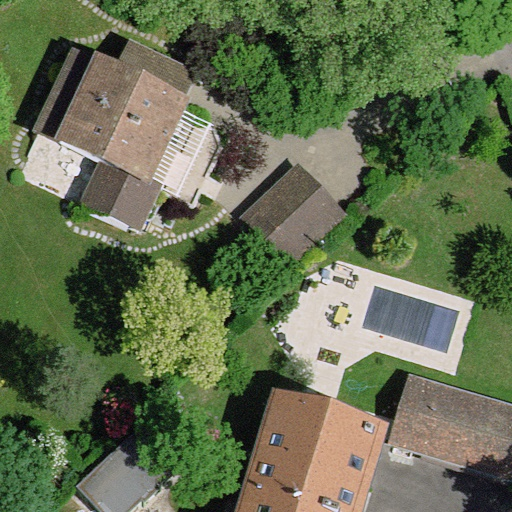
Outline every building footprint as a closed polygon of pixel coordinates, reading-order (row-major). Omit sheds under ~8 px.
[(187,113),(78,60),(40,139),(104,170),(84,210),(138,237),(160,193),(150,189),(187,113)] [(345,219),(304,175),(251,224),(292,270),(345,219)] [(511,412),(416,383),(397,446),(511,481),(511,412)] [(283,413),(257,496),(302,511),(358,511),(381,440),(283,413)] [(135,438),(88,482),(115,511),(131,511),(170,477),(135,438)] [(302,511),(257,496),(252,511),(302,511)]
